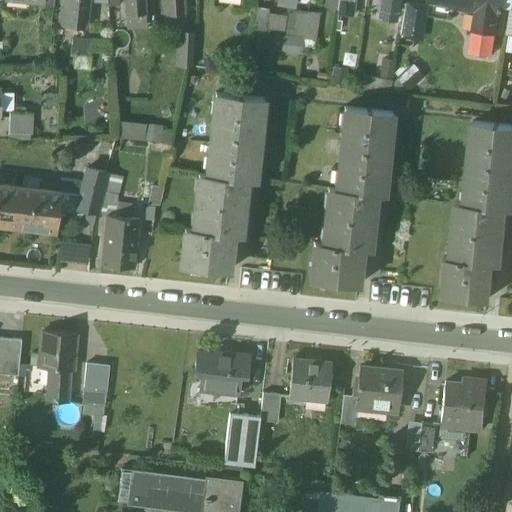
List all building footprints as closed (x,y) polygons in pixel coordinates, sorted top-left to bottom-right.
[(89,0),(66,0),(63,24),(86,27),(89,0)] [(126,0),(127,10),(147,8),(145,0),(126,0)] [(183,0),(165,0),(166,8),(184,7),(183,0)] [(338,0),(325,0),(324,12),(337,14),(338,0)] [(338,0),(337,14),(349,16),(351,0),(338,0)] [(398,0),(382,0),(381,9),(396,11),(398,0)] [(502,0),(427,0),(427,1),(478,10),(474,31),(494,34),(498,13),(500,13),(502,0)] [(420,6),(405,4),(401,29),(416,31),(420,6)] [(269,9),(257,7),(254,30),(266,31),(269,9)] [(308,12),(289,9),(285,37),(283,36),(280,53),(301,55),(308,12)] [(125,13),(126,25),(145,24),(144,12),(125,13)] [(316,16),(308,15),(305,35),(313,36),(316,16)] [(349,21),(337,19),(334,39),(346,41),(349,21)] [(109,24),(91,22),(90,31),(108,33),(109,24)] [(195,33),(179,33),(177,65),(193,65),(195,33)] [(93,40),(72,38),(71,53),(91,55),(92,50),(93,40)] [(110,41),(93,40),(92,50),(109,51),(110,41)] [(207,174),(247,181),(255,182),(264,98),(216,93),(207,174)] [(336,188),(376,194),(383,195),(392,112),(345,107),(336,188)] [(33,116),(8,115),(7,132),(32,134),(33,116)] [(118,119),(117,133),(160,134),(161,121),(118,119)] [(465,202),(505,208),(511,208),(511,124),(474,120),(465,202)] [(77,202),(76,207),(97,213),(108,173),(85,168),(77,202)] [(123,176),(108,173),(97,213),(106,216),(116,217),(119,194),(123,176)] [(247,181),(207,174),(199,173),(193,229),(232,235),(241,236),(247,181)] [(14,185),(0,183),(0,225),(9,226),(9,224),(14,186),(14,185)] [(61,191),(14,186),(9,224),(56,230),(60,200),(61,191)] [(376,194),(336,188),(329,188),(322,243),(361,249),(369,250),(376,194)] [(78,193),(61,191),(60,200),(77,202),(78,193)] [(451,256),(490,264),(498,265),(505,208),(465,202),(457,201),(451,256)] [(116,217),(106,216),(101,263),(133,266),(138,219),(116,217)] [(232,235),(193,229),(186,228),(181,266),(228,271),(232,235)] [(62,237),(58,257),(86,262),(90,243),(62,237)] [(361,249),(322,243),(315,242),(310,280),(357,285),(361,249)] [(490,264),(451,256),(443,256),(439,294),(486,299),(490,264)] [(69,335),(41,333),(37,367),(48,368),(66,370),(71,370),(73,347),(68,346),(69,335)] [(22,339),(0,337),(0,373),(18,375),(22,339)] [(248,355),(214,351),(213,353),(197,352),(195,369),(201,370),(199,388),(237,392),(239,374),(245,375),(248,355)] [(331,363),(294,359),(289,396),(305,398),(306,396),(326,398),(326,400),(327,401),(330,380),(324,379),(325,370),(331,371),(331,363)] [(402,371),(360,366),(356,396),(355,406),(357,406),(388,409),(389,406),(398,407),(402,371)] [(66,370),(48,368),(47,382),(65,384),(66,370)] [(487,378),(461,375),(460,382),(445,380),(441,422),(471,425),(470,429),(481,430),(487,378)] [(65,384),(47,382),(45,400),(63,402),(65,384)] [(106,389),(82,387),(81,404),(84,404),(104,406),(106,389)] [(260,415),(259,421),(277,423),(280,395),(263,393),(260,415)] [(356,396),(344,395),(340,423),(354,425),(357,406),(355,406),(356,396)] [(104,406),(84,404),(83,413),(104,415),(104,406)] [(229,412),(226,436),(257,440),(259,421),(260,415),(229,412)] [(434,424),(421,423),(417,450),(431,452),(434,424)] [(257,440),(226,436),(223,462),(254,466),(257,440)] [(204,478),(130,469),(126,499),(202,509),(201,511),(230,511),(234,480),(205,477),(204,478)] [(398,511),(400,500),(304,488),(301,511),(398,511)]
